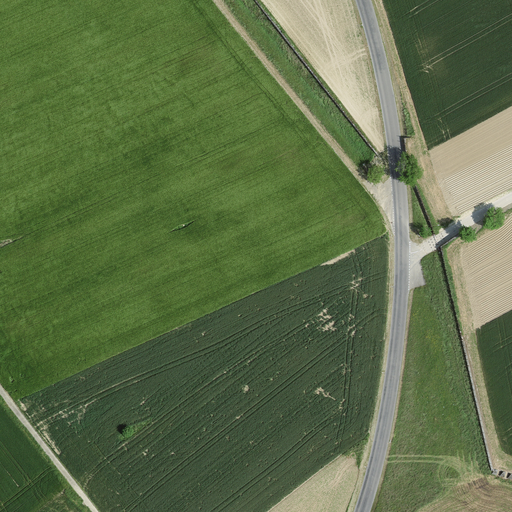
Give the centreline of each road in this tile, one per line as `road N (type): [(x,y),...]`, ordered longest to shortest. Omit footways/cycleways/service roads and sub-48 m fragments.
road 1 (tertiary): [(360,0),(394,146),(402,254),(397,334),(360,511)]
road 2 (track): [(0,395),(90,511)]
road 3 (track): [(363,179),(272,67)]
